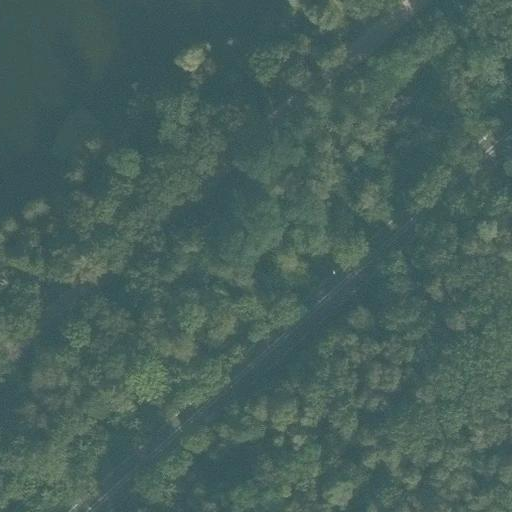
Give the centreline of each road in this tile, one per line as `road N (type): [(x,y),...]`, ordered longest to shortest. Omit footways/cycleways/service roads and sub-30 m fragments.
road 1 (secondary): [(91,511),(511,131)]
road 2 (unclassified): [(0,361),(420,0)]
